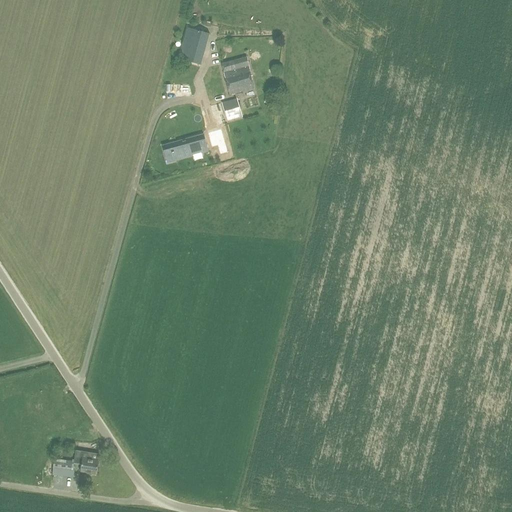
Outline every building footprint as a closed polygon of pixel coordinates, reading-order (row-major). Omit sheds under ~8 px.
[(187,35),(207,41),(209,34),(189,28),(187,35)] [(207,41),(187,35),(182,51),(203,57),(207,41)] [(225,51),(233,48),(231,41),(223,44),(225,51)] [(182,51),(181,59),(201,65),(203,57),(182,51)] [(255,88),(246,57),(221,64),(230,95),(255,88)] [(189,74),(185,86),(192,88),(196,76),(189,74)] [(236,99),(221,103),(226,121),(241,117),(236,99)] [(266,128),(262,117),(244,124),(248,135),(266,128)] [(221,129),(207,132),(211,147),(217,146),(220,155),(227,153),(221,129)] [(204,135),(204,134),(185,139),(185,140),(182,141),(182,140),(162,146),(163,146),(165,146),(168,154),(172,153),(174,159),(207,150),(203,135),(204,135)] [(37,414),(45,423),(52,414),(45,408),(47,405),(41,399),(39,402),(28,391),(5,398),(7,406),(27,400),(29,402),(25,405),(36,415),(37,414)] [(72,424),(71,429),(79,430),(80,419),(58,416),(57,422),(72,424)] [(97,475),(100,454),(76,450),(75,460),(74,463),(82,464),(81,472),(97,475)] [(66,475),(73,476),(74,463),(75,460),(68,460),(66,475)] [(15,474),(23,474),(22,463),(14,463),(15,474)]
